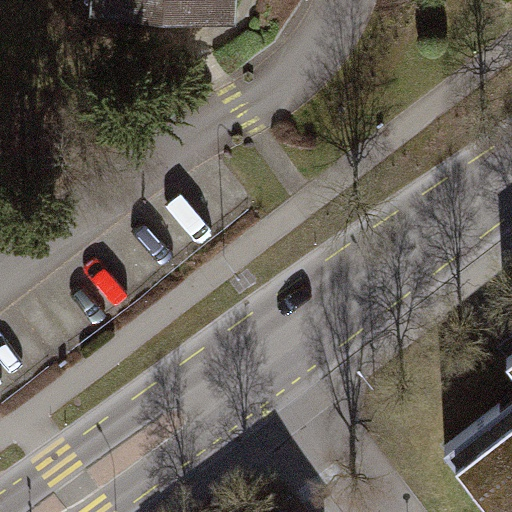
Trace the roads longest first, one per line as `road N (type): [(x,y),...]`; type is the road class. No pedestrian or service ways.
road 1 (residential): [(347,0),(262,101),(0,284)]
road 2 (tertiary): [(511,172),(256,361)]
road 3 (tertiary): [(256,361),(48,511)]
road 4 (residential): [(256,361),(371,511)]
